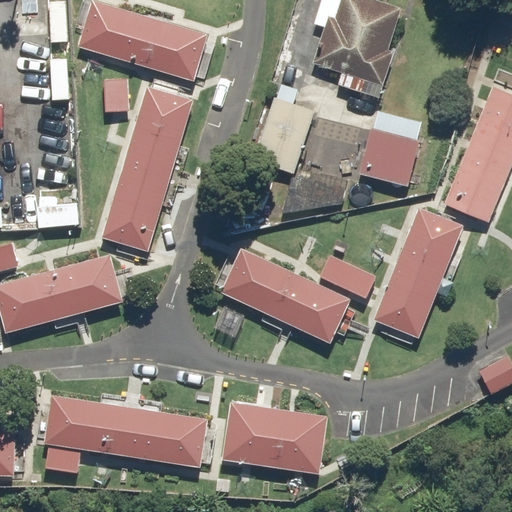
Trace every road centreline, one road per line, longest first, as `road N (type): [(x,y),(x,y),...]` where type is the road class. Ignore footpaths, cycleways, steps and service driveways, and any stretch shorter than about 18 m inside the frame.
road 1 (residential): [(511,332),(394,387),(328,390),(224,358)]
road 2 (residential): [(176,280),(235,112),(258,0)]
road 3 (residential): [(224,358),(174,349),(100,351)]
